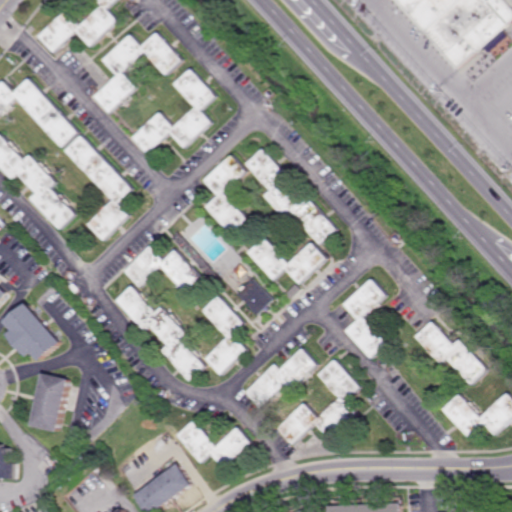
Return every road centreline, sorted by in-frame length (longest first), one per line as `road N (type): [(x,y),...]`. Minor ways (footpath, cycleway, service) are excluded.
road 1 (primary): [(264,0),(511,270)]
road 2 (tertiary): [(220,511),(307,476),(511,464)]
road 3 (primary): [(511,216),(313,0)]
